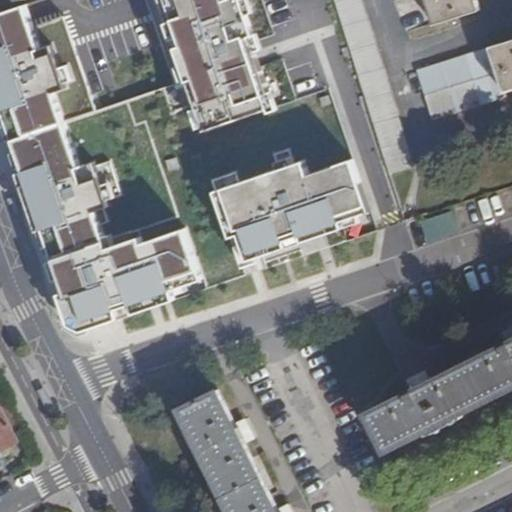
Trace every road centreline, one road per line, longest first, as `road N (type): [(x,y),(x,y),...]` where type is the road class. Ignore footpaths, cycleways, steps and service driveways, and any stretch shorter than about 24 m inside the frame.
road 1 (unknown): [(256,316),(124,95),(105,84),(0,122)]
road 2 (residential): [(511,231),(256,316)]
road 3 (residential): [(256,316),(345,511)]
road 4 (residential): [(256,316),(65,385)]
road 5 (tertiary): [(65,385),(0,245)]
